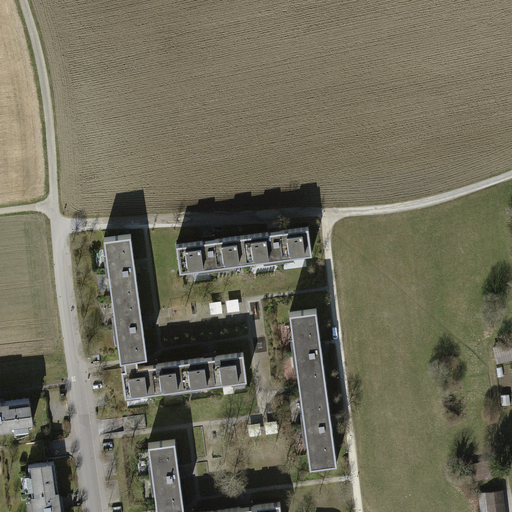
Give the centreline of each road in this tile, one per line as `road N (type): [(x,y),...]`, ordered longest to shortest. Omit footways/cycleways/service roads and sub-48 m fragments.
road 1 (track): [(59,225),(405,209),(511,177)]
road 2 (track): [(324,214),(359,511)]
road 3 (residential): [(59,225),(98,511)]
road 4 (track): [(21,0),(50,121),(59,225)]
road 5 (track): [(492,367),(511,499)]
